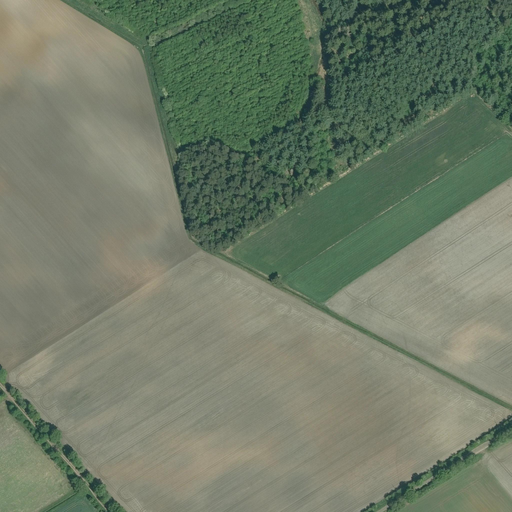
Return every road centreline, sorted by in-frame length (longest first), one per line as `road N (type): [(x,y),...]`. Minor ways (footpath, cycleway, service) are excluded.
road 1 (track): [(0,386),(112,511)]
road 2 (unclassified): [(380,511),(511,429)]
